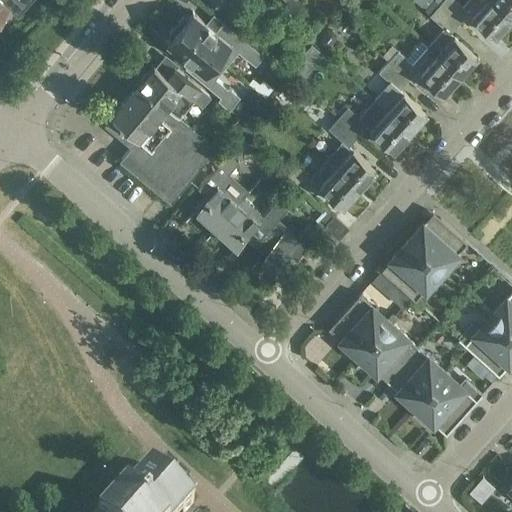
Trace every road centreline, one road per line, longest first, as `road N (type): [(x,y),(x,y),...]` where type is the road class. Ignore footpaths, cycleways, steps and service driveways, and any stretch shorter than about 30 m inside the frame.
road 1 (residential): [(270,352),(511,80)]
road 2 (tertiary): [(270,352),(16,133)]
road 3 (tertiary): [(427,498),(270,352)]
road 4 (tertiary): [(16,133),(129,0)]
road 5 (residential): [(511,406),(427,498)]
